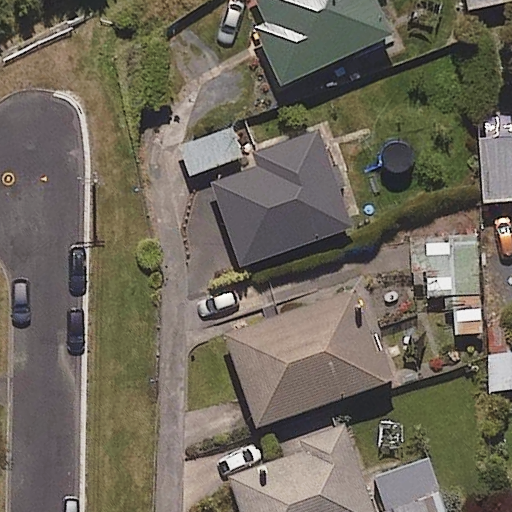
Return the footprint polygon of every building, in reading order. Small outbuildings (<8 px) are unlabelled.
[(246,0),(258,27),(248,32),(274,89),(392,36),(375,0),(246,0)] [(511,3),(510,0),(463,0),(465,11),(511,3)] [(242,159),(233,129),(186,143),(194,173),(242,159)] [(353,229),(318,129),(249,153),(255,169),(212,184),(241,267),(353,229)] [(511,138),(484,139),(486,202),(511,201),(511,138)] [(482,334),(474,236),(423,240),(427,296),(452,294),(455,336),(482,334)] [(386,384),(354,291),(225,335),(257,428),(386,384)] [(511,388),(511,352),(487,356),(491,391),(511,388)] [(372,511),(343,426),(291,443),(296,456),(230,479),(241,511),(372,511)] [(445,511),(426,460),(372,479),(384,511),(445,511)]
